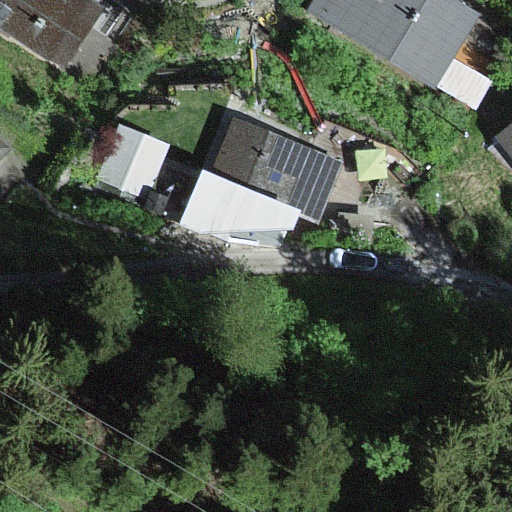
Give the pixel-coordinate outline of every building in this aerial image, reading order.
[(89,0),(84,8),(71,0),(0,0),(0,32),(60,72),(89,29),(103,38),(121,12),(102,0),(89,0)] [(315,0),(305,18),(431,94),(434,88),(450,61),(476,19),(444,0),(315,0)] [(450,61),(434,88),(475,112),(491,86),(450,61)] [(340,164),(231,119),(206,180),(315,225),(340,164)] [(511,128),(495,143),(511,163),(511,128)]
